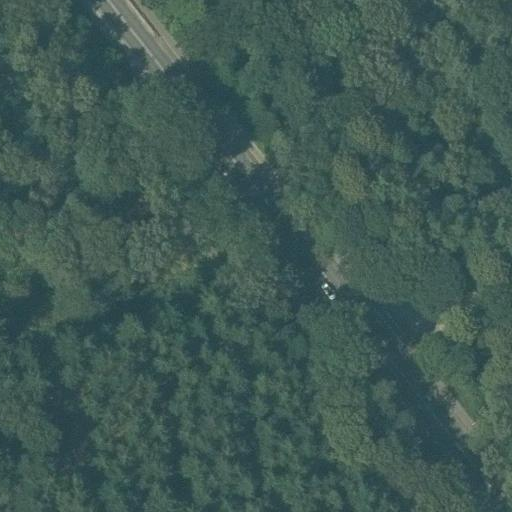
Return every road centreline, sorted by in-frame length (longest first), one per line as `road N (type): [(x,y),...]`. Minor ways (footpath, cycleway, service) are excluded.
road 1 (secondary): [(510,511),(107,0)]
road 2 (track): [(370,334),(431,306),(511,292)]
